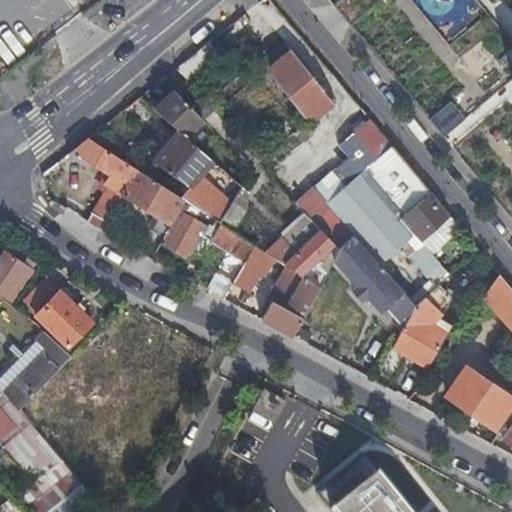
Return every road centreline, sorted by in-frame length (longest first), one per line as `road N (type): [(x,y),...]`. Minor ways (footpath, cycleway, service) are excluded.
road 1 (residential): [(511,483),(32,220),(0,182)]
road 2 (residential): [(295,0),(511,257)]
road 3 (tertiary): [(0,153),(195,0)]
